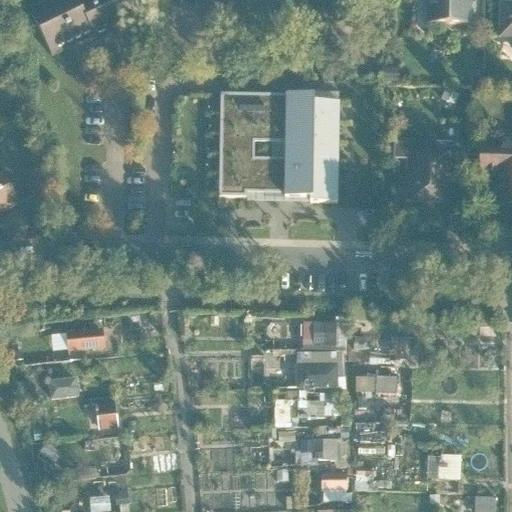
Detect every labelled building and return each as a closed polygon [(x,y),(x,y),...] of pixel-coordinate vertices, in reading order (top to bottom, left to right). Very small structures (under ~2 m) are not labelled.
[(46,0),(29,8),(53,58),(94,37),(97,42),(130,27),(116,0),(46,0)] [(474,27),(474,0),(431,0),(431,27),(474,27)] [(511,2),(501,2),(501,38),(511,37),(511,2)] [(333,96),(218,95),(213,196),(332,199),(333,96)] [(456,168),(457,142),(395,140),(394,160),(409,161),(408,180),(405,180),(404,205),(455,207),(456,168)] [(469,142),(457,142),(456,168),(469,168),(469,142)] [(511,208),(511,146),(483,146),(482,179),(498,179),(497,209),(511,208)] [(47,196),(40,168),(25,172),(31,200),(47,196)] [(0,214),(19,205),(4,174),(0,176),(0,214)] [(341,350),(341,321),(301,321),(301,349),(341,350)] [(65,352),(105,350),(103,329),(63,331),(65,352)] [(293,355),(295,389),(333,387),(331,353),(293,355)] [(47,380),(49,401),(79,398),(77,378),(47,380)] [(286,399),(276,399),(276,423),(336,423),(336,394),(286,394),(286,399)] [(96,430),(115,430),(115,405),(96,405),(96,430)] [(338,461),(337,439),(300,441),(300,454),(313,454),(313,462),(338,461)] [(108,443),(109,460),(126,459),(125,442),(108,443)] [(427,480),(460,481),(460,456),(427,456),(427,480)] [(348,501),(346,474),(322,476),(324,503),(348,501)] [(476,497),(473,511),(493,511),(495,500),(476,497)]
